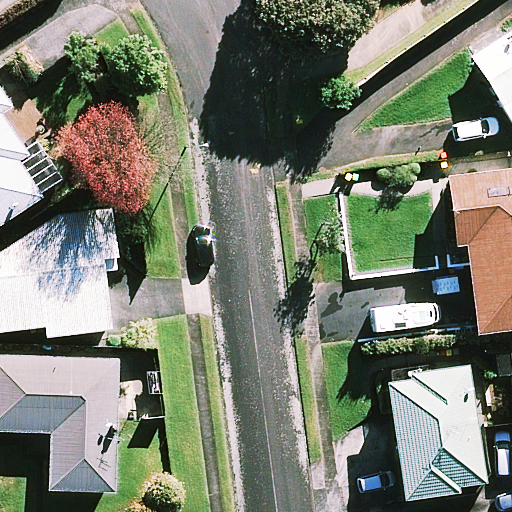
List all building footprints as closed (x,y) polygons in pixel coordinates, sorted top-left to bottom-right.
[(511,37),(470,65),(511,129),(511,37)] [(0,230),(60,192),(0,99),(0,230)] [(511,176),(445,183),(452,255),(466,253),(474,339),(511,334),(511,176)] [(102,275),(115,276),(115,209),(85,204),(0,259),(0,337),(41,332),(48,343),(108,334),(102,275)] [(115,367),(0,362),(0,436),(50,438),(48,496),(110,498),(115,367)] [(383,386),(401,508),(461,499),(460,490),(483,487),(466,374),(383,386)]
